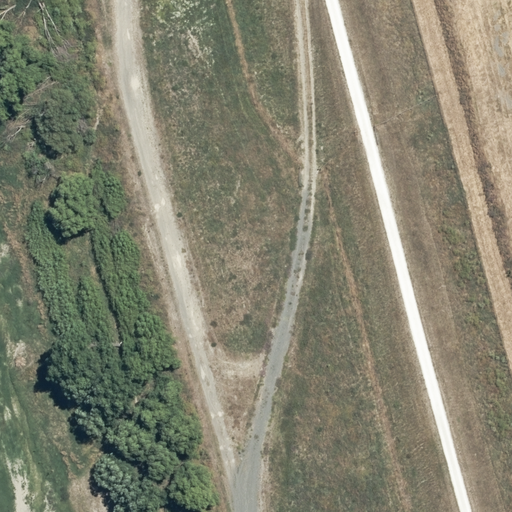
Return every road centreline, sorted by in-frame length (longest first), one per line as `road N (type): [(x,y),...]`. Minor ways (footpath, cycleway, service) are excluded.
road 1 (track): [(108,0),(231,511)]
road 2 (track): [(303,157),(294,0)]
